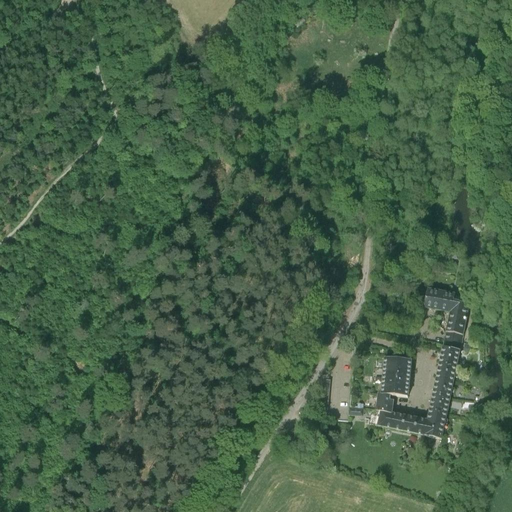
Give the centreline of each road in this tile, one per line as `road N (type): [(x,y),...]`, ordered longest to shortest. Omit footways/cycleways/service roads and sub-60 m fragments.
road 1 (unclassified): [(402,0),(373,151),(365,265),(318,364),(224,511)]
road 2 (track): [(0,244),(114,123)]
